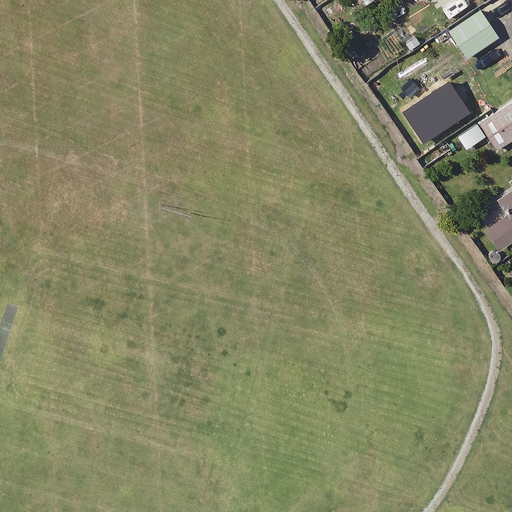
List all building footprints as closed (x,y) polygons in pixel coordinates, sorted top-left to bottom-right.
[(461,0),(469,10),(483,0),(461,0)] [(501,39),(481,10),(450,32),(471,60),(501,39)] [(483,120),(457,137),(468,152),(490,137),(501,153),(511,145),(511,99),(496,111),(484,93),(470,102),(483,120)] [(442,149),(425,125),(412,134),(429,159),(442,149)] [(511,179),(469,209),(494,245),(511,232),(511,179)]
